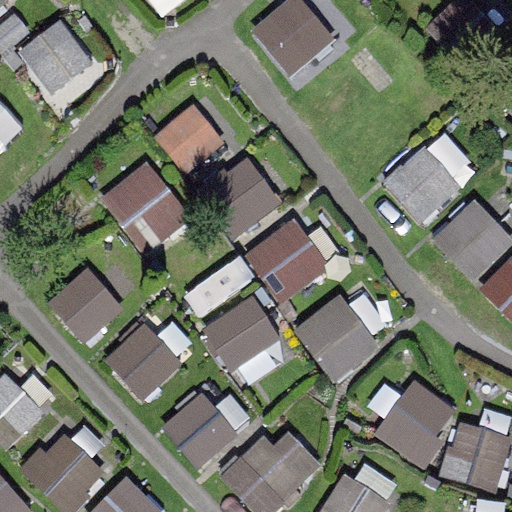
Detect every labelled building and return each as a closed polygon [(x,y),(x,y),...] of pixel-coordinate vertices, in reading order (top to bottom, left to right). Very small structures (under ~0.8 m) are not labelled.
[(146,0),(159,19),(187,0),(146,0)] [(290,0),(255,30),(294,77),(339,40),(305,0),(290,0)] [(479,72),(511,34),(511,33),(474,0),(458,0),(432,30),(479,72)] [(23,46),(52,93),(99,64),(70,17),(23,46)] [(511,79),(500,91),(511,103),(511,79)] [(183,170),(225,151),(205,106),(162,125),(183,170)] [(385,178),(426,223),(484,170),(443,125),(385,178)] [(248,153),(201,195),(241,238),(287,196),(248,153)] [(102,198),(153,254),(198,212),(147,157),(102,198)] [(437,241),(482,281),(511,247),(511,227),(477,196),(437,241)] [(300,218),(250,249),(284,304),(334,273),(300,218)] [(511,314),(511,249),(489,305),(511,314)] [(93,264),(53,301),(93,343),(133,305),(93,264)] [(245,380),(293,340),(254,293),(206,334),(245,380)] [(341,384),(387,350),(346,295),(300,329),(341,384)] [(153,314),(108,357),(148,399),(193,356),(153,314)] [(0,433),(15,448),(49,410),(8,373),(0,381),(0,433)] [(211,384),(166,426),(206,467),(251,425),(211,384)] [(442,457),(458,404),(405,389),(390,443),(442,457)] [(511,427),(462,416),(448,475),(504,489),(511,455),(511,427)] [(289,424),(230,480),(261,511),(278,511),(328,464),(289,424)] [(66,511),(76,511),(116,476),(73,427),(27,468),(66,511)] [(333,511),(389,511),(405,485),(364,460),(333,511)] [(0,474),(0,511),(20,511),(29,505),(0,474)]
